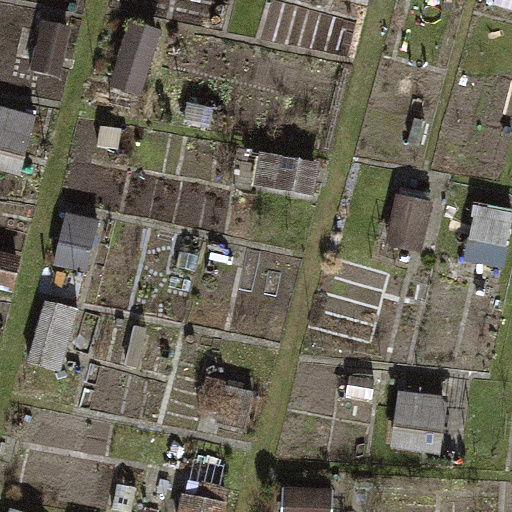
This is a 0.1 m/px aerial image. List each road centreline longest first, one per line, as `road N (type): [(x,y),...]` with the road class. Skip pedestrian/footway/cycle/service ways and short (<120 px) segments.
road 1 (track): [(392,0),(254,511)]
road 2 (track): [(97,0),(0,396)]
